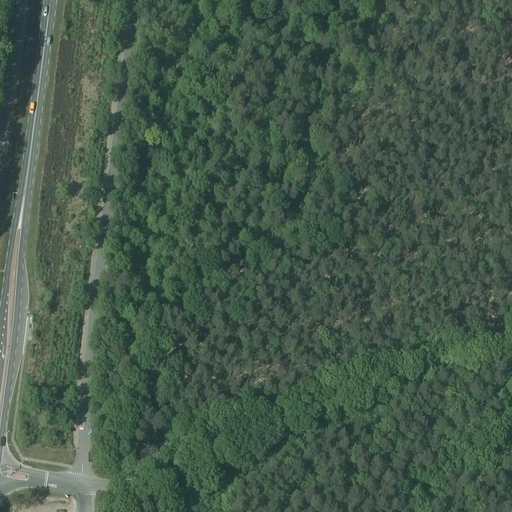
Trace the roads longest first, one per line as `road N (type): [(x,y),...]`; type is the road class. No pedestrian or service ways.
road 1 (unclassified): [(82,484),(133,0)]
road 2 (unclassified): [(82,484),(165,480),(511,349)]
road 3 (primary): [(0,381),(50,0)]
road 4 (tertiary): [(0,144),(21,0)]
